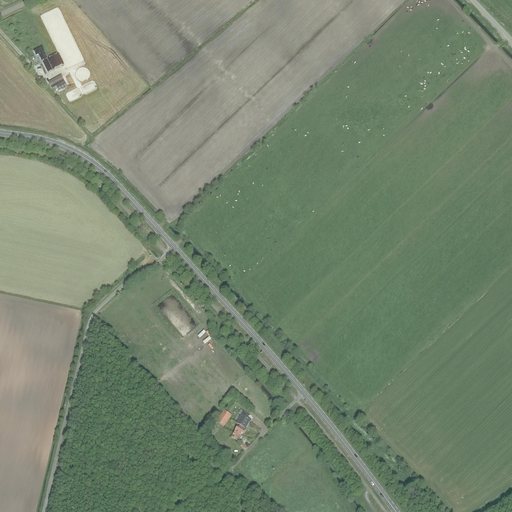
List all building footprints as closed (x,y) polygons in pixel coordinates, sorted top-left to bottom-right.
[(39,54),(40,57),(48,73),(53,70),(56,69),(64,65),(59,54),(48,60),(44,52),(42,48),(34,51),(36,56),(39,54)] [(61,75),(48,83),(51,89),(65,82),(61,75)] [(223,427),(231,415),(224,411),(217,423),(223,427)] [(246,429),(251,420),(248,418),(250,415),(243,411),(236,423),(240,425),(238,428),(237,428),(234,432),(235,433),(232,437),(238,441),(240,438),(239,437),(240,436),(242,434),(243,435),(246,430),(244,429),(245,428),(246,429)] [(212,425),(207,432),(209,435),(211,433),(213,435),(217,429),(215,428),(212,425)]
